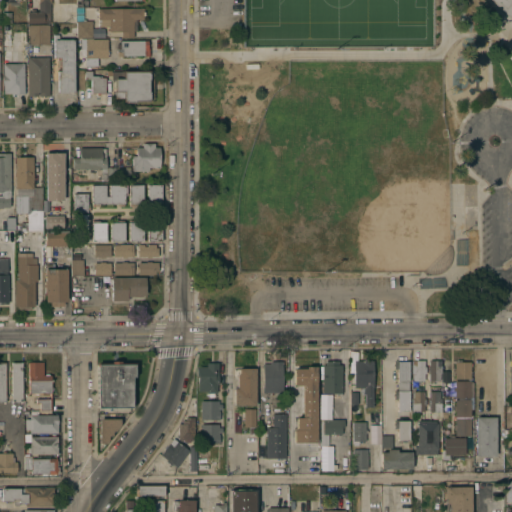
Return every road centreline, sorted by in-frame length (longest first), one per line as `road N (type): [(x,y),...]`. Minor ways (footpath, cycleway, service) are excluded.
road 1 (secondary): [(178,0),(171,370),(160,407),(86,511)]
road 2 (residential): [(0,336),(511,330)]
road 3 (residential): [(0,125),(178,124)]
road 4 (residential): [(77,336),(79,511)]
